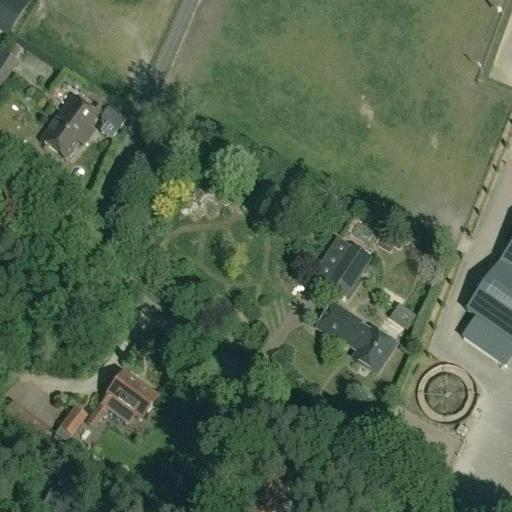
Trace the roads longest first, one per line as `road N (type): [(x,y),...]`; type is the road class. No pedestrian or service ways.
road 1 (residential): [(426,511),(79,258)]
road 2 (unclassified): [(79,258),(191,0)]
road 3 (unknown): [(511,206),(488,235),(452,315),(458,353),(480,386),(511,403)]
